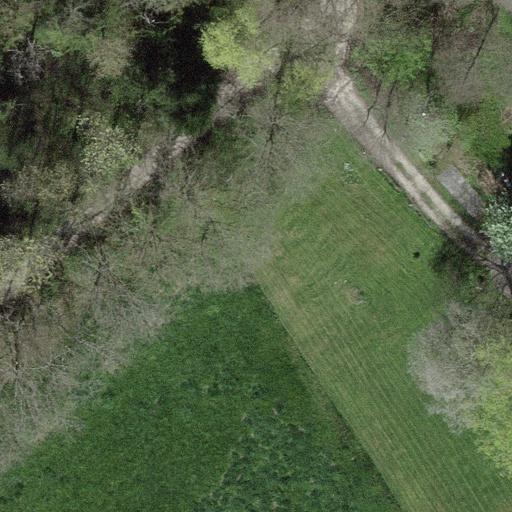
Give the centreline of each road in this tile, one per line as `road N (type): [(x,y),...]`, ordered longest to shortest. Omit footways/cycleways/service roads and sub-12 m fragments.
road 1 (track): [(0,299),(295,51)]
road 2 (track): [(295,51),(472,253),(511,261)]
